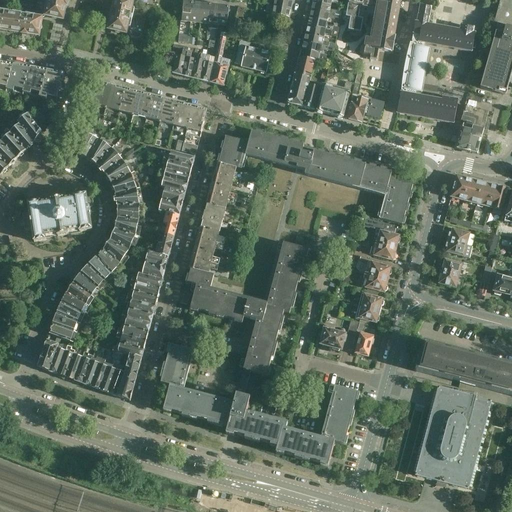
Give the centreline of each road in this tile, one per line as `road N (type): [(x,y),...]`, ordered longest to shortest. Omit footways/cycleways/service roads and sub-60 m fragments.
road 1 (residential): [(0,224),(14,191),(53,163),(83,171),(104,200),(98,237),(51,283),(14,393)]
road 2 (residential): [(355,503),(127,434)]
road 3 (residential): [(159,328),(223,104)]
road 4 (secondary): [(121,454),(321,511)]
road 5 (residential): [(159,328),(222,344),(214,376),(291,396)]
road 6 (residential): [(275,117),(443,171)]
road 7 (unclassified): [(82,66),(223,104)]
road 8 (residential): [(299,363),(335,223)]
road 9 (secondary): [(385,385),(355,503)]
road 10 (secondary): [(7,413),(121,454)]
road 11 (residential): [(275,117),(303,0)]
road 12 (residential): [(127,434),(14,393)]
